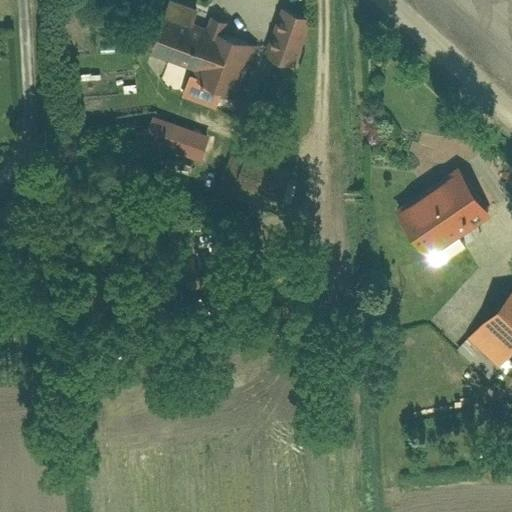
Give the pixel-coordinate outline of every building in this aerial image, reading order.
[(237,95),(254,46),(226,37),(232,20),(173,0),(171,0),(154,50),(194,64),(183,94),(215,105),(221,89),(237,95)] [(310,16),(283,7),(264,65),(290,74),(310,16)] [(145,137),(201,159),(211,133),(155,111),(145,137)] [(288,172),(230,154),(218,192),(276,210),(288,172)] [(427,252),(487,209),(457,167),(397,210),(427,252)] [(511,350),(511,288),(469,337),(499,364),(511,350)] [(196,319),(210,310),(202,296),(188,304),(196,319)]
